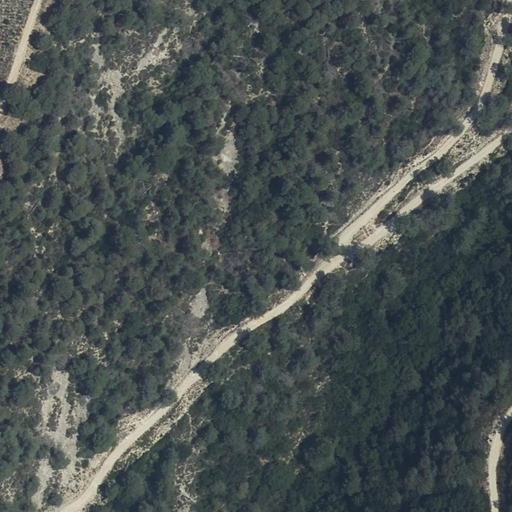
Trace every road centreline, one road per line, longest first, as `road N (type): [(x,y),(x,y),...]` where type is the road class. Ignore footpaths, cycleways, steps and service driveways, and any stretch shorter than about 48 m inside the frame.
road 1 (track): [(511,131),(263,317),(114,453),(90,493),(64,511)]
road 2 (track): [(263,317),(353,213),(456,135),(482,94),(510,0)]
road 3 (track): [(0,119),(39,0)]
